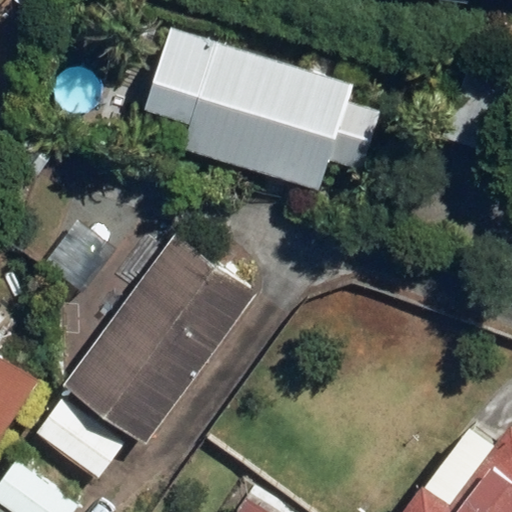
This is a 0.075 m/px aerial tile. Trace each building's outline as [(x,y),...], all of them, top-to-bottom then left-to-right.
[(203,7),(167,88),(209,105),(200,127),(333,180),(345,149),(377,162),(400,105),(362,89),(368,74),(203,7)] [(197,216),(77,370),(160,435),(280,280),(197,216)] [(0,443),(60,358),(0,316),(0,443)] [(72,382),(41,421),(106,473),(137,434),(72,382)] [(486,406),(404,511),(511,511),(511,418),(508,423),(486,406)] [(29,446),(0,485),(36,511),(72,511),(89,491),(29,446)] [(318,511),(264,475),(239,511),(318,511)]
